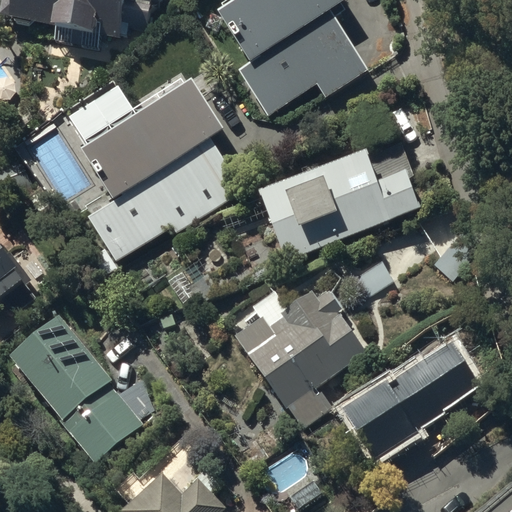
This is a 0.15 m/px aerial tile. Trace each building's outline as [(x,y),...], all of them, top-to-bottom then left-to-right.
[(5,0),(3,12),(19,16),(18,21),(35,24),(36,21),(61,26),(57,41),(100,50),(104,33),(123,37),(124,33),(131,35),(133,27),(150,30),(154,9),(160,10),(162,0),(5,0)] [(331,94),(371,68),(333,9),(346,0),(228,0),(224,2),(227,7),(223,9),(257,62),(246,69),(274,111),(322,80),(331,94)] [(228,128),(198,79),(88,147),(120,199),(92,216),(119,259),(175,224),(180,231),(247,189),(214,137),(228,128)] [(372,148),(265,189),(292,258),(426,206),(402,145),(375,155),(372,148)] [(0,299),(4,296),(18,314),(39,298),(28,283),(35,278),(0,233),(0,299)] [(395,281),(384,261),(352,280),(363,299),(395,281)] [(318,388),(370,348),(342,311),(347,307),(333,288),(322,297),(316,289),(283,313),(285,316),(274,324),(267,314),(238,335),(290,405),(293,402),(309,424),(332,407),(318,388)] [(99,461),(147,423),(123,392),(121,393),(112,382),(117,378),(66,314),(16,354),(67,418),(64,420),(74,433),(77,432),(99,461)] [(489,382),(458,338),(395,380),(393,378),(350,408),(381,454),(448,408),(457,421),(488,400),(480,388),(489,382)] [(133,511),(227,511),(233,507),(219,491),(226,485),(214,471),(218,467),(207,456),(202,461),(196,454),(174,475),(172,473),(131,510),(133,511)]
